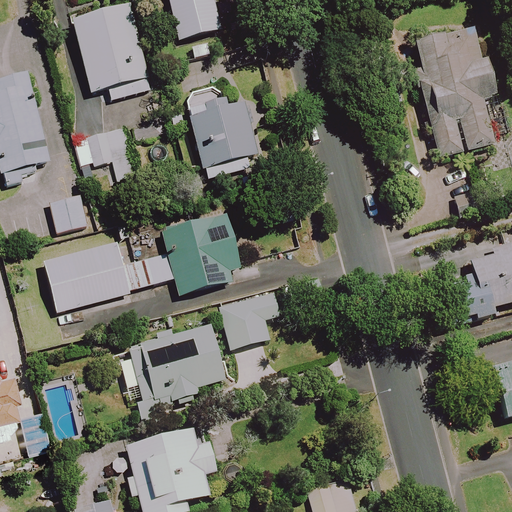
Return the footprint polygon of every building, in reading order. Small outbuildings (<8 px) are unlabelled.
[(218,34),(209,0),(165,0),(177,45),(218,34)] [(68,27),(88,99),(105,94),(108,103),(149,91),(127,10),(68,27)] [(468,30),(411,46),(419,73),(410,75),(436,165),(492,149),(479,105),(494,100),(483,63),(478,65),(468,30)] [(44,167),(21,80),(0,85),(0,185),(1,191),(23,186),(20,173),(44,167)] [(187,98),(183,105),(199,175),(202,174),(204,183),(249,173),(246,162),(253,161),(241,109),(223,113),(219,97),(209,91),(187,98)] [(133,182),(120,134),(71,147),(78,172),(94,167),(101,191),(133,182)] [(393,208),(400,237),(454,223),(447,195),(393,208)] [(85,230),(77,201),(45,210),(53,239),(85,230)] [(234,271),(220,219),(157,235),(164,259),(120,270),(115,249),(40,268),(53,318),(127,299),(126,296),(171,285),(175,301),(230,287),(226,273),(234,271)] [(511,308),(511,245),(488,253),(489,259),(466,265),(473,288),(448,295),(459,330),(491,321),(489,315),(511,308)] [(277,321),(271,298),(216,313),(227,355),(266,345),(261,325),(277,321)] [(114,364),(126,410),(132,408),(137,428),(166,421),(162,409),(196,400),(194,393),(220,386),(206,330),(138,348),(140,357),(114,364)] [(511,422),(511,367),(489,374),(503,425),(511,422)] [(0,443),(6,442),(18,423),(13,406),(20,404),(12,378),(0,380),(0,443)] [(194,450),(189,434),(122,450),(130,481),(124,483),(129,501),(134,500),(137,511),(184,511),(183,507),(206,501),(201,480),(213,477),(206,447),(194,450)] [(350,511),(343,487),(304,498),(307,511),(350,511)]
